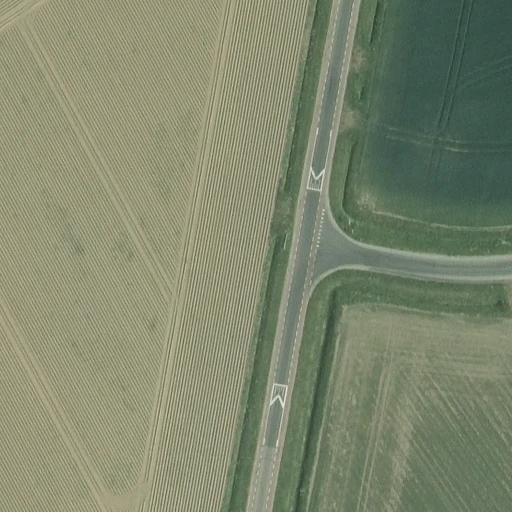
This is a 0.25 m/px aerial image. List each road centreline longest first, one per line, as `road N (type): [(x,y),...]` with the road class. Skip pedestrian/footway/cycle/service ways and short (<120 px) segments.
road 1 (tertiary): [(256,511),(304,247)]
road 2 (tertiary): [(304,247),(347,0)]
road 3 (unclassified): [(304,247),(440,271),(511,266)]
